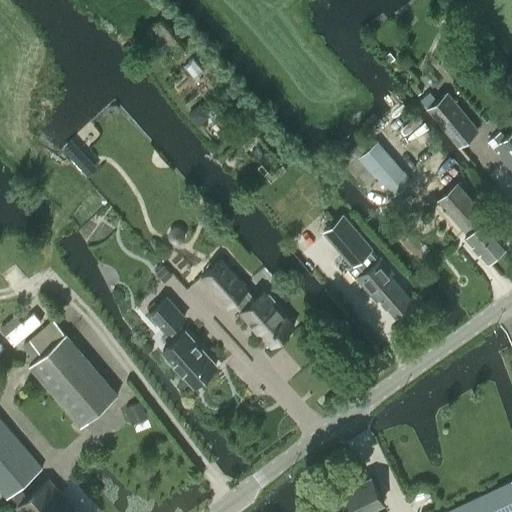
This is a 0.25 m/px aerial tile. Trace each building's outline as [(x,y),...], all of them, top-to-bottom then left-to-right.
[(479,129),(447,90),(427,107),(459,146),(479,129)] [(511,130),(505,137),(500,131),(489,140),(511,168),(511,167),(511,130)] [(411,178),(381,143),(378,140),(368,149),(360,140),(340,158),(364,186),(376,175),(392,194),(411,178)] [(466,231),(464,233),(486,259),(506,241),(484,215),(486,213),(457,181),(437,198),(466,231)] [(343,213),(333,222),(323,230),(331,239),(352,264),(355,261),(363,270),(357,275),(371,292),(373,289),(394,313),(411,299),(390,275),(393,272),(343,213)] [(220,258),(201,275),(228,305),(236,297),(244,306),(240,310),(271,344),(280,336),(285,336),(290,331),(291,327),(293,324),(274,302),(274,298),(269,292),(264,292),(262,290),(253,298),(245,289),(247,287),(220,258)] [(167,295),(149,312),(167,332),(170,329),(177,337),(163,349),(166,352),(166,358),(170,363),(175,363),(193,383),(196,381),(201,381),(207,376),(207,371),(216,363),(185,329),(178,322),(185,315),(167,295)] [(28,339),(21,346),(25,350),(27,353),(33,360),(28,363),(41,378),(81,424),(112,398),(118,392),(66,331),(64,332),(53,317),(41,327),(28,339)] [(0,488),(7,497),(42,467),(0,417),(0,488)] [(378,511),(375,504),(383,500),(370,474),(328,494),(336,511),(378,511)] [(49,478),(27,496),(21,488),(13,495),(19,504),(17,505),(22,511),(72,511),(58,495),(61,492),(49,478)] [(440,511),(511,511),(511,480),(511,479),(440,511)]
